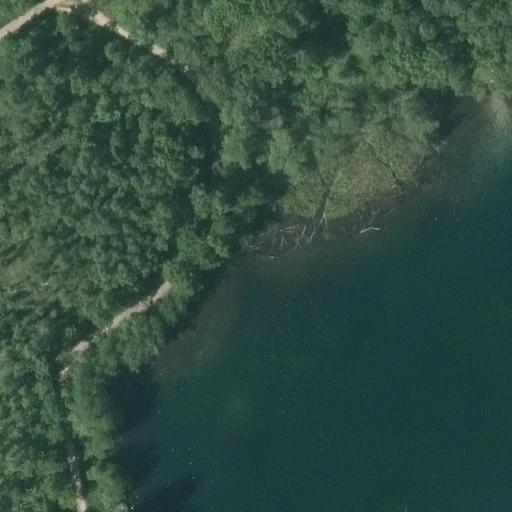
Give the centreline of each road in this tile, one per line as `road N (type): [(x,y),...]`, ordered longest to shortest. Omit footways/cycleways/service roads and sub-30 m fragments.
road 1 (track): [(79,511),(61,376),(91,340),(158,294),(204,221),(215,142),(196,77)]
road 2 (track): [(196,77),(54,7)]
